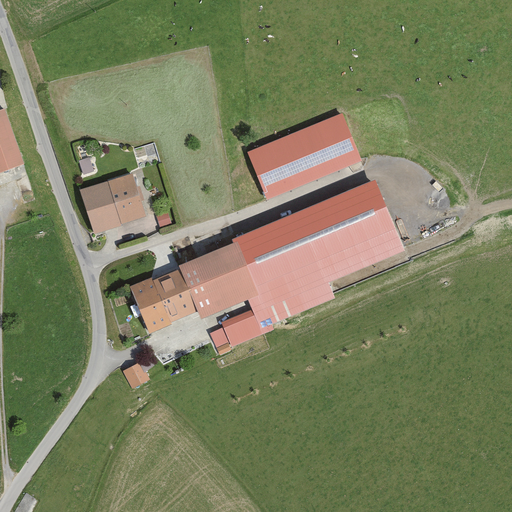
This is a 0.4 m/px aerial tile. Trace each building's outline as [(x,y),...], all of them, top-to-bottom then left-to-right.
[(8,112),(0,115),(0,177),(27,168),(8,112)] [(340,113),(245,151),(264,199),(359,161),(340,113)] [(89,155),(79,158),(83,172),(93,169),(89,155)] [(135,177),(82,192),(97,236),(148,218),(135,177)] [(373,179),(124,284),(146,336),(194,315),(197,321),(245,301),(249,310),(220,322),(222,328),(212,332),(217,345),(227,341),(231,346),(272,328),(270,322),(332,296),(326,280),(403,248),(373,179)] [(159,223),(171,219),(168,209),(156,213),(159,223)] [(149,379),(141,364),(125,372),(133,387),(149,379)]
